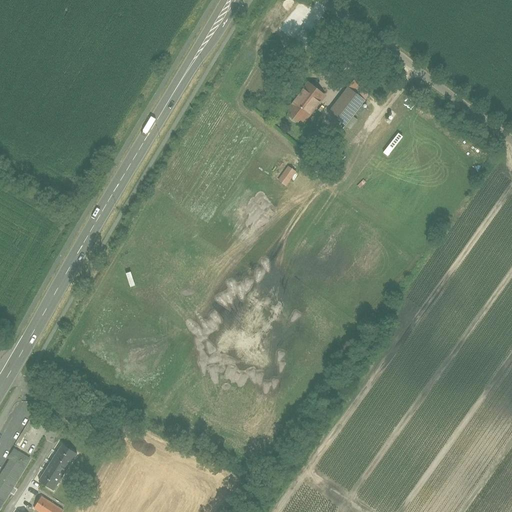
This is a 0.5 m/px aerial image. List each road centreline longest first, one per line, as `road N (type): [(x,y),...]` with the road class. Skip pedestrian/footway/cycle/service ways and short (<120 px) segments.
road 1 (primary): [(232,0),(0,388)]
road 2 (residential): [(325,0),(511,139)]
